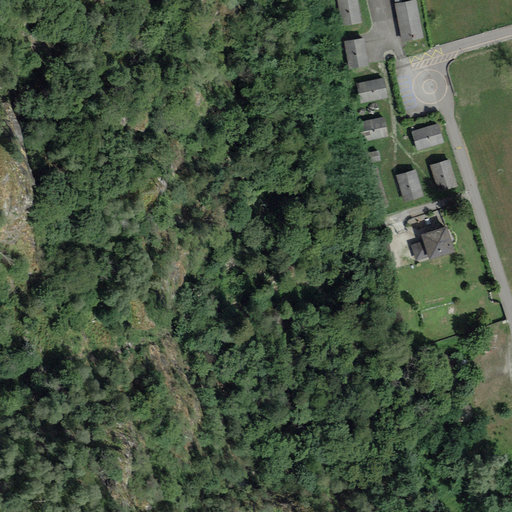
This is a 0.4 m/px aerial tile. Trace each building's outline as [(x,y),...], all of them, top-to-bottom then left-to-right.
[(337,0),(342,26),(362,22),(358,0),(337,0)] [(416,2),(394,5),(400,41),(421,37),(416,2)] [(364,38),(346,40),(350,68),(368,65),(364,38)] [(357,83),(361,103),(388,98),(384,78),(357,83)] [(384,117),(358,122),(362,141),(388,136),(384,117)] [(412,132),(418,149),(443,141),(438,124),(412,132)] [(378,151),(362,154),(365,164),(380,160),(378,151)] [(449,159),(430,165),(439,190),(458,184),(449,159)] [(387,205),(378,166),(362,170),(371,208),(387,205)] [(416,169),(396,175),(404,201),(424,195),(416,169)] [(446,225),(422,234),(425,241),(412,245),(417,260),(428,256),(429,259),(455,250),(446,225)]
